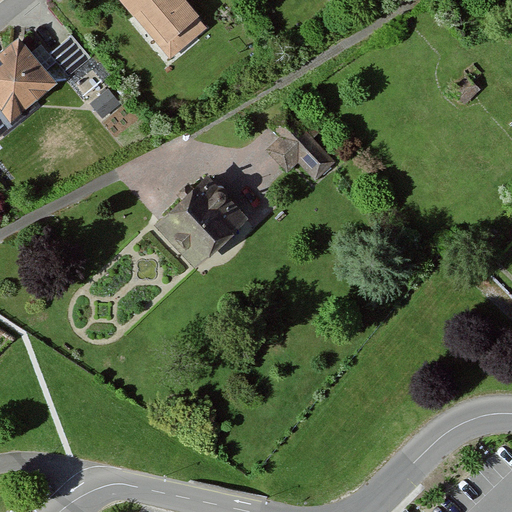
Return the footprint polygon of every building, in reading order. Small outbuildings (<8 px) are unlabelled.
[(121,0),(171,58),(206,29),(182,0),(121,0)] [(73,32),(51,50),(70,75),(93,57),(73,32)] [(59,85),(20,39),(0,56),(0,107),(14,124),(59,85)] [(89,96),(108,85),(97,68),(78,80),(89,96)] [(342,163),(287,111),(273,125),(284,137),(272,150),(292,169),(296,164),(320,186),(342,163)] [(253,219),(212,175),(159,225),(200,269),(253,219)]
